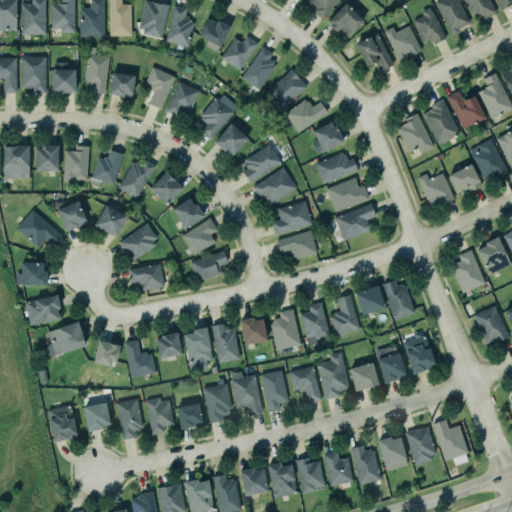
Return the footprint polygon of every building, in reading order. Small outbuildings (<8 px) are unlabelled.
[(0,0),(0,29),(16,29),(16,0),(0,0)] [(31,0),(31,2),(19,3),(20,33),(45,32),(44,0),(31,0)] [(73,0),(73,31),(59,31),(59,27),(50,27),(50,2),(60,2),(60,0),(73,0)] [(103,0),(103,35),(79,35),(79,7),(89,7),(89,0),(103,0)] [(108,0),(108,35),(130,35),(130,3),(121,3),(121,0),(108,0)] [(143,0),(147,0),(151,1),(151,0),(160,3),(161,2),(168,3),(160,37),(142,33),(143,28),(137,27),(143,0)] [(305,0),(336,0),(322,18),(303,3),(305,0)] [(435,1),(436,0),(458,0),(469,22),(457,28),(458,31),(451,34),(435,1)] [(489,0),(495,11),(484,17),(481,12),(477,14),(476,11),(472,14),(464,0),(489,0)] [(510,0),(511,3),(501,9),(496,0),(510,0)] [(345,2),(363,19),(345,39),(326,22),(345,2)] [(172,4),(186,8),(183,17),(190,19),(189,21),(193,22),(187,46),(163,40),(172,4)] [(428,6),(430,10),(431,10),(445,37),(434,43),(432,40),(429,41),(428,39),(423,42),(412,20),(422,15),(420,11),(428,6)] [(217,19),(230,26),(219,46),(198,35),(207,18),(210,19),(210,18),(216,21),(217,19)] [(394,31),(391,26),(383,30),(398,60),(420,50),(408,25),(394,31)] [(377,32),(392,63),(381,70),(376,60),(365,65),(355,43),(377,32)] [(246,35),(241,42),(233,36),(219,57),(238,70),(257,43),(246,35)] [(261,45),(272,53),(268,58),(273,62),(272,64),(274,65),(257,89),(239,77),(261,45)] [(87,52),(109,55),(103,93),(91,91),(92,85),(82,84),(87,52)] [(44,55),(45,91),(32,91),(32,86),(21,86),(20,55),(44,55)] [(0,78),(2,78),(2,91),(15,91),(15,56),(0,56),(0,78)] [(74,67),(66,67),(66,61),(53,61),(53,67),(50,67),(50,90),(74,90),(74,67)] [(511,93),(511,94),(500,73),(506,69),(507,68),(510,66),(509,64),(511,62),(511,93)] [(148,85),(143,83),(151,66),(174,76),(159,108),(147,103),(152,91),(147,88),(148,85)] [(290,68),(306,86),(282,106),(267,89),(290,68)] [(111,71),(108,93),(131,96),(134,75),(111,71)] [(494,72),(511,107),(490,118),(477,91),(482,88),(482,87),(486,85),(482,78),(494,72)] [(177,80),(164,110),(177,115),(180,108),(188,112),(198,90),(177,80)] [(446,96),(462,128),(469,125),(485,117),(473,94),(467,98),(467,97),(462,99),(457,90),(446,96)] [(202,116),(199,114),(214,95),(218,98),(221,94),(236,106),(210,139),(199,130),(205,122),(200,118),(202,116)] [(282,112),(296,133),(327,112),(319,101),(311,106),(307,100),(305,102),(303,98),(282,112)] [(441,98),(459,132),(437,144),(421,113),(428,110),(428,109),(431,107),(430,104),(441,98)] [(416,112),(432,146),(420,152),(417,147),(408,151),(395,126),(405,121),(404,118),(416,112)] [(333,126),(330,120),(311,130),(322,151),(344,140),(336,125),(333,126)] [(511,121),(511,167),(511,168),(494,137),(506,131),(504,126),(511,121)] [(229,122),(247,137),(231,156),(213,141),(229,122)] [(490,137),(507,171),(497,176),(496,173),(483,180),(467,148),(490,137)] [(40,146),(40,143),(57,143),(57,169),(34,170),(34,146),(40,146)] [(268,143),(280,161),(248,182),(241,171),(247,168),(243,162),(245,161),(243,158),(268,143)] [(28,144),(28,176),(3,176),(2,144),(28,144)] [(75,144),(74,150),(64,149),(62,180),(72,181),(72,179),(85,180),(88,145),(75,144)] [(90,176),(96,156),(102,158),(103,156),(106,157),(109,149),(121,153),(111,183),(90,176)] [(313,162),(341,151),(342,154),(344,153),(346,159),(352,157),(357,169),(321,183),(313,162)] [(141,164),(135,160),(134,162),(132,161),(116,186),(135,197),(155,165),(144,158),(141,164)] [(470,163),(481,185),(468,191),(467,187),(456,192),(447,174),(470,163)] [(281,166),(295,187),(269,204),(263,194),(259,197),(251,186),(281,166)] [(165,169),(182,186),(165,204),(148,187),(165,169)] [(427,178),(425,173),(416,177),(429,207),(442,201),(443,203),(453,198),(441,172),(427,178)] [(325,187),(334,211),(368,198),(363,185),(358,187),(354,176),(325,187)] [(194,204),(189,196),(171,207),(183,226),(203,214),(196,202),(194,204)] [(77,199),(87,222),(76,227),(75,225),(64,229),(53,202),(62,199),(64,204),(77,199)] [(304,199),(311,223),(274,235),(270,221),(280,218),(276,207),(304,199)] [(105,203),(126,214),(115,235),(93,223),(105,203)] [(334,217),(370,203),(374,215),(366,219),(370,229),(343,239),(334,217)] [(31,208),(61,234),(52,244),(44,237),(36,246),(14,227),(31,208)] [(181,234),(208,217),(215,228),(209,232),(214,241),(193,254),(181,234)] [(118,241),(146,221),(156,236),(152,239),(155,244),(132,260),(118,241)] [(511,228),(511,254),(502,235),(508,232),(508,231),(510,230),(510,229),(511,228)] [(288,250),(290,256),(292,255),(293,258),(316,252),(309,229),(275,239),(279,252),(288,250)] [(497,236),(510,263),(487,274),(476,250),(486,245),(484,242),(497,236)] [(223,249),(227,261),(218,264),(221,271),(196,280),(189,260),(223,249)] [(470,249),(484,282),(461,292),(450,264),(460,260),(457,254),(470,249)] [(18,261),(41,261),(44,261),(44,284),(18,284),(18,283),(13,283),(13,272),(18,272),(18,261)] [(159,262),(163,285),(142,289),(141,283),(138,283),(138,280),(129,282),(127,268),(159,262)] [(381,282),(393,278),(395,285),(401,283),(402,285),(405,284),(414,312),(394,319),(381,282)] [(355,291),(362,314),(384,306),(377,284),(355,291)] [(56,292),(23,300),(29,324),(58,317),(56,307),(59,306),(56,292)] [(348,292),(359,327),(335,334),(329,316),(334,314),(333,312),(339,310),(335,296),(348,292)] [(320,301),(328,335),(314,338),(315,342),(307,344),(299,313),(309,310),(307,304),(320,301)] [(493,304),(507,336),(496,341),(495,339),(485,343),(472,314),(493,304)] [(511,306),(503,310),(511,331),(511,306)] [(292,307),(300,343),(275,349),(270,324),(274,317),(279,316),(278,310),(292,307)] [(239,318),(244,343),(266,339),(262,317),(253,319),(252,315),(239,318)] [(76,319),(46,330),(51,343),(44,345),(48,355),(84,342),(76,319)] [(210,324),(217,362),(239,357),(233,329),(230,329),(229,327),(222,329),(221,322),(210,324)] [(205,325),(211,358),(205,359),(206,366),(190,369),(183,333),(193,331),(192,328),(205,325)] [(161,336),(160,334),(177,330),(181,352),(158,357),(155,337),(161,336)] [(424,334),(435,365),(412,372),(401,341),(424,334)] [(123,341),(130,377),(154,372),(151,353),(145,354),(145,351),(139,352),(136,338),(123,341)] [(98,339),(119,344),(115,360),(111,359),(110,365),(93,361),(98,339)] [(392,353),(389,345),(374,350),(384,382),(406,375),(399,351),(392,353)] [(339,351),(348,387),(336,389),(338,394),(325,398),(316,363),(329,359),(327,354),(339,351)] [(372,360),(378,383),(354,389),(348,367),(372,360)] [(312,364),(320,399),(307,402),(304,389),(297,390),(297,388),(292,389),(287,370),(312,364)] [(280,369),(287,400),(277,402),(279,407),(267,410),(259,373),(280,369)] [(241,376),(239,370),(230,372),(231,378),(229,378),(235,406),(241,405),(241,406),(246,405),(248,414),(261,412),(253,374),(241,376)] [(222,383),(221,377),(215,378),(216,383),(201,387),(209,422),(221,419),(220,414),(226,413),(225,408),(230,407),(225,382),(222,383)] [(168,399),(159,400),(158,396),(144,399),(151,433),(163,431),(162,425),(172,423),(168,399)] [(115,402),(136,397),(142,426),(139,427),(139,429),(133,430),(134,436),(122,439),(115,402)] [(83,405),(88,430),(104,426),(103,424),(109,423),(104,400),(83,405)] [(198,401),(202,423),(180,428),(175,406),(198,401)] [(69,403),(76,436),(66,438),(66,437),(53,440),(46,408),(69,403)] [(431,422),(443,459),(467,452),(458,424),(447,428),(444,418),(431,422)] [(403,431),(417,427),(417,428),(420,427),(420,428),(427,426),(435,453),(430,455),(431,459),(413,465),(403,431)] [(377,438),(383,463),(405,457),(399,436),(391,438),(390,435),(377,438)] [(350,447),(358,484),(380,479),(373,450),(370,451),(370,448),(363,450),(362,444),(350,447)] [(336,450),(337,458),(347,456),(352,480),(329,485),(322,453),(336,450)] [(294,459),(301,492),(315,490),(314,487),(324,485),(319,460),(312,461),(312,460),(308,461),(307,456),(294,459)] [(281,464),(280,461),(266,464),(273,497),(296,492),(290,462),(281,464)] [(239,469),(252,466),(253,469),(262,467),(267,490),(244,494),(239,469)] [(211,475),(217,511),(223,511),(240,509),(234,479),(231,480),(231,477),(225,479),(223,473),(211,475)] [(183,480),(188,511),(193,511),(213,508),(207,479),(198,481),(197,477),(183,480)] [(156,487),(160,511),(179,511),(184,511),(179,483),(156,487)] [(152,490),(156,511),(131,511),(129,498),(136,497),(136,495),(139,494),(139,493),(152,490)]
